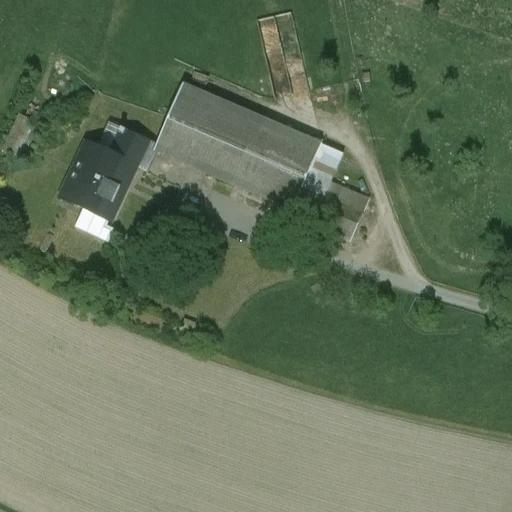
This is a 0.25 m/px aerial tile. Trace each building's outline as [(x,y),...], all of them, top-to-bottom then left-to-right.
[(291,13),(256,21),(275,101),(309,93),(291,13)] [(320,146),(183,87),(169,119),(157,146),(155,152),(156,153),(292,211),(320,146)] [(109,154),(86,144),(61,200),(109,222),(126,184),(128,185),(139,163),(131,159),(134,153),(129,151),(136,137),(121,130),(109,154)] [(157,146),(136,137),(129,151),(134,153),(131,159),(139,163),(150,167),(156,153),(155,152),(157,146)] [(342,155),(320,146),(292,211),(290,216),(350,242),(368,200),(330,184),(342,155)]
